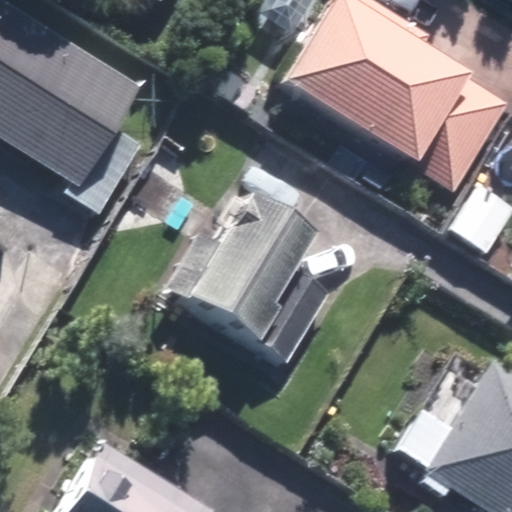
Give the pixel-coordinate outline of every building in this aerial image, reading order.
[(116,0),(146,17),(156,0),(116,0)] [(335,0),(317,0),(258,101),(440,207),(494,116),(404,63),(414,46),(335,0)] [(50,201),(90,223),(131,148),(104,133),(124,96),(0,28),(0,166),(53,195),(50,201)] [(206,66),(189,94),(239,123),(256,95),(206,66)] [(511,183),(481,166),(438,239),(472,259),(511,189),(511,183)] [(183,245),(147,307),(272,379),(316,303),(275,280),(294,247),(215,201),(188,247),(183,245)] [(404,418),(375,466),(452,511),(511,511),(511,388),(508,396),(471,375),(434,436),(404,418)] [(188,511),(92,451),(53,511),(188,511)]
